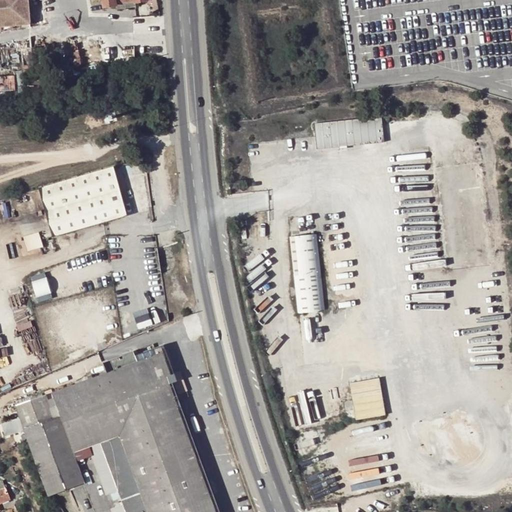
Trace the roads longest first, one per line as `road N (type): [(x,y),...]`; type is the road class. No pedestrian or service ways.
road 1 (primary): [(290,511),(226,303),(207,192),(195,28)]
road 2 (primary): [(179,28),(180,101),(210,319),(271,511)]
road 3 (unknown): [(0,276),(130,230)]
